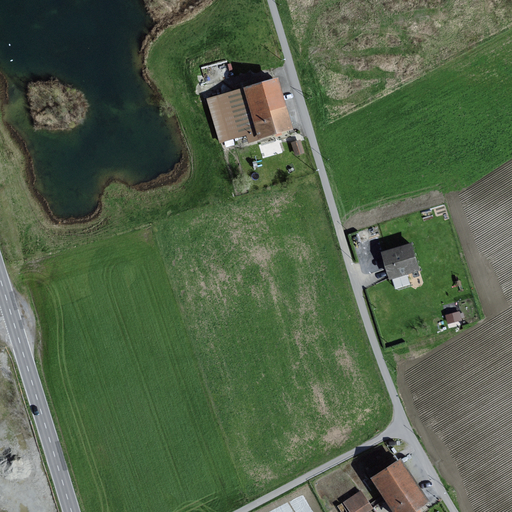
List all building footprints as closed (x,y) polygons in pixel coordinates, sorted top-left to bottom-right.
[(272,82),(207,101),(220,143),(243,137),(244,142),(286,130),(272,82)] [(411,246),(383,254),(390,277),(417,269),(411,246)] [(448,311),(449,319),(462,318),(461,309),(448,311)] [(395,466),(371,482),(390,511),(408,511),(420,504),(395,466)] [(358,490),(341,501),(347,511),(363,511),(370,508),(358,490)]
